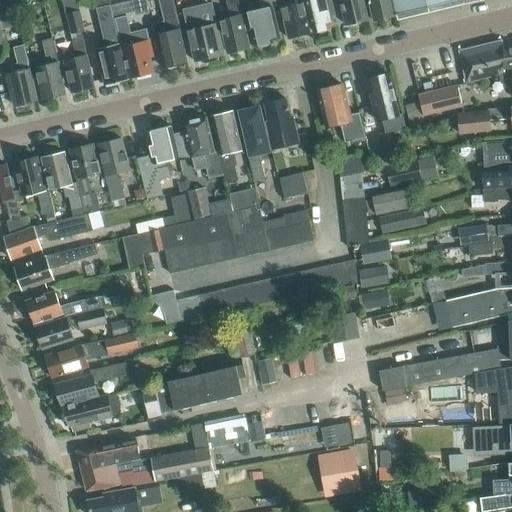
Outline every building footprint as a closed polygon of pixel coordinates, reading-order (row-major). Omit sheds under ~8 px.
[(0,0),(0,15),(15,12),(12,0),(0,0)] [(152,0),(137,0),(140,12),(154,10),(152,0)] [(157,34),(155,34),(163,67),(187,62),(172,0),(159,0),(165,23),(155,25),(157,34)] [(249,47),(238,1),(237,0),(227,0),(229,3),(232,17),(219,20),(227,52),(249,47)] [(275,0),(258,0),(261,9),(245,13),(249,30),(252,30),(256,45),(280,39),(273,7),(277,6),(275,0)] [(279,0),(288,38),(310,32),(303,2),(289,5),(288,0),(279,0)] [(306,0),(314,32),(330,28),(329,25),(336,23),(330,0),(306,0)] [(368,19),(363,0),(339,0),(345,24),(368,19)] [(368,0),(373,20),(395,15),(391,0),(368,0)] [(392,0),(396,15),(460,0),(459,0),(392,0)] [(184,11),(195,62),(204,59),(205,63),(214,60),(211,57),(223,54),(213,3),(184,11)] [(128,78),(114,21),(110,4),(96,8),(106,47),(96,50),(104,84),(128,78)] [(71,91),(94,86),(81,31),(84,31),(80,10),(67,13),(71,33),(75,50),(80,49),(81,57),(64,61),(71,91)] [(150,57),(153,56),(150,39),(131,44),(129,36),(130,35),(126,20),(116,22),(129,78),(153,72),(150,57)] [(42,98),(65,93),(52,38),(42,40),(46,57),(51,56),(52,63),(35,68),(42,98)] [(459,51),(462,66),(466,82),(500,74),(505,73),(505,68),(511,67),(511,44),(503,45),(502,41),(459,51)] [(13,47),(17,64),(11,65),(13,73),(7,74),(14,105),(37,100),(24,45),(13,47)] [(511,67),(505,68),(505,73),(500,74),(501,87),(511,85),(511,67)] [(399,114),(389,73),(366,79),(376,120),(387,117),(391,131),(406,128),(402,113),(399,114)] [(343,84),(317,91),(325,126),(340,123),(345,142),(365,137),(359,112),(350,114),(343,84)] [(423,115),(462,105),(457,85),(418,95),(423,115)] [(289,144),(299,141),(293,116),(290,116),(286,98),(264,103),(269,121),(266,122),(269,136),(286,132),(289,144)] [(259,152),(271,149),(264,119),(261,119),(258,107),(256,108),(252,106),(245,108),(243,111),(241,112),(243,124),(241,127),(254,180),(265,177),(259,152)] [(511,128),(511,127),(511,106),(488,108),(488,111),(458,114),(460,134),(490,130),(489,120),(511,118),(511,128)] [(211,116),(224,170),(227,183),(238,181),(235,166),(237,164),(234,152),(242,150),(233,111),(211,116)] [(183,122),(192,157),(195,170),(207,167),(209,178),(224,174),(218,151),(214,152),(206,117),(183,122)] [(165,161),(178,158),(171,125),(146,131),(152,155),(137,158),(144,187),(146,195),(162,191),(159,180),(169,177),(165,161)] [(125,204),(118,172),(129,170),(129,167),(130,164),(129,161),(127,158),(122,138),(119,139),(116,138),(110,140),(108,142),(98,144),(106,175),(113,206),(125,204)] [(511,140),(485,142),(486,151),(511,149),(511,140)] [(92,193),(88,175),(100,173),(93,144),(69,149),(76,178),(84,212),(100,209),(96,192),(92,193)] [(384,166),(398,162),(394,145),(380,148),(384,166)] [(49,189),(63,186),(65,198),(68,197),(71,210),(82,207),(76,183),(72,183),(64,152),(55,154),(52,153),(48,154),(45,157),(42,158),(49,189)] [(338,161),(340,177),(361,172),(373,168),(368,154),(338,161)] [(432,155),(416,158),(417,162),(386,169),(390,184),(420,178),(436,174),(432,155)] [(14,162),(20,190),(22,195),(37,192),(40,207),(52,204),(48,189),(45,189),(37,157),(14,162)] [(22,195),(20,190),(13,191),(6,164),(0,165),(0,200),(5,199),(10,219),(7,220),(9,232),(30,227),(27,216),(21,217),(17,201),(23,200),(22,195)] [(363,184),(361,172),(340,177),(341,189),(363,184)] [(284,200),(307,194),(303,174),(279,180),(284,200)] [(511,177),(483,179),(483,188),(511,186),(511,177)] [(364,196),(363,184),(341,189),(343,200),(364,196)] [(511,186),(483,188),(484,198),(511,196),(511,186)] [(144,187),(134,190),(137,200),(147,197),(146,195),(144,187)] [(208,204),(204,187),(187,191),(193,218),(211,214),(208,204)] [(409,205),(405,189),(372,196),(372,198),(365,199),(368,215),(376,214),(409,205)] [(256,193),(230,199),(233,210),(258,204),(256,193)] [(163,218),(165,227),(191,221),(185,195),(170,198),(174,216),(163,218)] [(365,207),(364,196),(343,200),(344,212),(365,207)] [(233,210),(230,199),(208,204),(211,214),(211,215),(233,210)] [(270,250),(265,232),(263,221),(259,205),(191,221),(165,227),(160,228),(165,249),(164,250),(166,254),(178,251),(191,249),(204,246),(216,243),(229,240),(233,258),(270,250)] [(366,219),(365,207),(344,212),(345,223),(366,219)] [(284,215),(284,216),(263,221),(265,232),(276,229),(287,226),(298,223),(309,221),(307,210),(284,215)] [(418,225),(415,210),(379,218),(382,233),(418,225)] [(88,213),(34,226),(4,237),(12,259),(42,249),(38,238),(45,236),(46,238),(49,240),(52,240),(93,230),(88,213)] [(368,230),(366,219),(345,223),(347,235),(368,230)] [(314,240),(309,221),(298,223),(303,242),(314,240)] [(303,242),(298,223),(287,226),(292,245),(303,242)] [(488,240),(486,225),(458,228),(460,244),(488,240)] [(490,237),(511,235),(511,225),(489,227),(490,237)] [(292,245),(287,226),(276,229),(281,247),(292,245)] [(165,249),(160,228),(148,231),(153,252),(164,250),(165,249)] [(281,247),(276,229),(265,232),(270,250),(281,247)] [(369,242),(368,230),(347,235),(348,247),(369,242)] [(153,252),(148,231),(137,233),(142,255),(153,252)] [(137,233),(122,237),(129,270),(145,266),(142,255),(137,233)] [(511,235),(491,237),(491,242),(469,245),(469,246),(452,248),(452,249),(443,250),(444,259),(492,253),(491,248),(511,246),(511,235)] [(391,259),(388,238),(361,245),(363,264),(391,259)] [(233,258),(229,240),(216,243),(220,261),(233,258)] [(95,243),(65,251),(46,256),(14,267),(22,289),(54,279),(50,268),(70,264),(69,262),(98,253),(95,243)] [(220,261),(216,243),(204,246),(208,264),(220,261)] [(208,264),(204,246),(191,249),(195,267),(208,264)] [(195,267),(191,249),(178,251),(183,270),(195,267)] [(183,270),(178,251),(166,254),(170,273),(183,270)] [(355,259),(342,262),(347,283),(357,280),(355,259)] [(347,283),(342,262),(331,265),(336,285),(347,283)] [(511,262),(486,264),(486,274),(511,272),(511,262)] [(336,285),(331,265),(320,267),(325,288),(336,285)] [(381,285),(378,266),(358,269),(362,288),(381,285)] [(325,288),(320,267),(309,270),(314,290),(325,288)] [(314,290),(309,270),(298,272),(303,293),(314,290)] [(303,293),(298,272),(287,275),(291,296),(303,293)] [(291,296),(287,275),(276,277),(280,298),(291,296)] [(280,298),(276,277),(264,280),(269,301),(280,298)] [(269,301),(264,280),(253,282),(258,303),(269,301)] [(258,303),(253,282),(242,285),(247,306),(258,303)] [(247,306),(242,285),(231,288),(236,308),(247,306)] [(511,313),(511,287),(496,288),(496,289),(445,300),(452,327),(511,313)] [(236,308),(231,288),(220,290),(225,311),(236,308)] [(365,292),(368,308),(389,304),(386,288),(365,292)] [(100,296),(60,305),(55,290),(26,300),(34,323),(53,317),(54,319),(102,307),(100,296)] [(225,311),(220,290),(209,293),(214,313),(225,311)] [(214,313),(209,293),(198,295),(203,316),(214,313)] [(203,316),(198,295),(187,297),(192,318),(203,316)] [(192,318),(187,297),(176,300),(180,320),(181,321),(192,318)] [(176,300),(162,303),(167,323),(180,320),(176,300)] [(73,339),(69,327),(73,326),(78,330),(106,323),(102,307),(54,319),(54,320),(35,326),(43,349),(73,339)] [(359,337),(355,313),(331,317),(335,342),(359,337)] [(133,333),(130,318),(111,322),(114,337),(133,333)] [(304,339),(301,324),(286,327),(288,342),(304,339)] [(251,331),(236,334),(240,357),(255,354),(251,331)] [(139,347),(136,333),(118,337),(81,345),(45,355),(52,377),(88,366),(86,359),(139,347)] [(476,373),(501,368),(497,349),(379,370),(382,390),(476,373)] [(277,381),(272,358),(258,361),(263,384),(277,381)] [(94,382),(129,374),(126,362),(90,370),(91,374),(54,384),(62,405),(99,395),(94,382)] [(243,364),(155,385),(161,413),(242,394),(238,378),(246,376),(243,364)] [(511,366),(501,369),(501,368),(476,373),(478,393),(508,390),(508,393),(511,393),(511,366)] [(161,413),(155,385),(142,388),(148,416),(161,413)] [(405,393),(385,396),(387,406),(406,403),(405,393)] [(121,412),(117,394),(107,396),(107,395),(62,406),(69,426),(121,412)] [(250,441),(245,414),(205,421),(210,448),(250,441)] [(351,442),(347,424),(330,428),(333,445),(351,442)] [(511,437),(507,438),(506,431),(489,432),(490,452),(511,451),(511,437)] [(128,440),(77,450),(82,470),(132,461),(128,440)] [(209,446),(150,457),(153,468),(155,481),(174,478),(174,477),(202,472),(213,470),(209,446)] [(328,495),(359,489),(351,447),(321,453),(328,495)] [(469,447),(449,448),(449,463),(469,462),(469,447)] [(132,461),(82,470),(87,490),(119,484),(117,473),(134,469),(134,472),(153,468),(150,457),(132,461)] [(511,490),(511,461),(508,461),(508,473),(497,474),(498,492),(511,490)] [(174,477),(174,478),(177,490),(204,485),(202,472),(174,477)] [(136,490),(135,485),(128,487),(129,492),(109,495),(110,500),(88,503),(89,511),(142,511),(142,506),(162,503),(160,486),(136,490)] [(409,508),(421,507),(419,490),(407,491),(409,508)] [(511,492),(502,494),(480,497),(482,511),(511,506),(511,492)]
